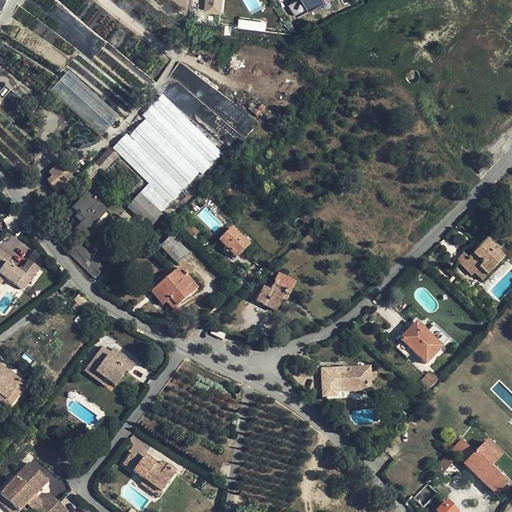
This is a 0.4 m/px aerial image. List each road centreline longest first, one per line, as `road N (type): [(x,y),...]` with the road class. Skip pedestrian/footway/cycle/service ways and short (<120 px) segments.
road 1 (residential): [(248,376),(268,357),(361,309),(511,155)]
road 2 (residential): [(0,175),(100,301),(248,376)]
road 3 (residential): [(248,376),(300,405),(352,449),(402,511)]
